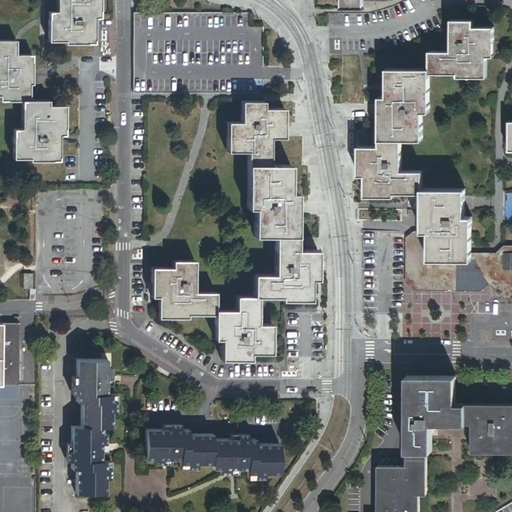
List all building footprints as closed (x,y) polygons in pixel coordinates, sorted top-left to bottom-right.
[(57,0),(58,13),(55,13),(50,13),(50,20),(50,41),(67,42),(67,44),(88,44),(95,44),(95,39),(95,18),(96,18),(100,18),(100,11),(100,0),(57,0)] [(362,9),(362,0),(341,0),(342,9),(362,9)] [(137,3),(137,13),(147,13),(147,3),(137,3)] [(134,13),(134,94),(263,94),(263,73),(262,27),(250,27),(250,13),(249,13),(147,13),(137,13),(134,13)] [(454,34),(452,34),(451,51),(431,51),(430,69),(430,73),(444,73),(444,70),(458,71),(458,74),(471,74),(471,77),(487,77),(487,56),(490,56),(491,42),(493,42),(493,27),(473,27),(473,20),(455,20),(454,34)] [(0,96),(1,96),(1,101),(23,101),(23,130),(19,130),(15,130),(15,137),(14,159),(31,159),(31,161),(53,161),(60,161),(60,157),(60,136),(61,136),(66,136),(66,129),(66,107),(49,107),(49,102),(43,102),(30,102),(31,85),(33,85),(33,56),(16,56),(16,42),(0,41),(0,96)] [(430,69),(391,69),(390,82),(390,96),(390,97),(387,97),(387,96),(381,96),(381,104),(384,104),(383,118),(383,132),(380,132),(380,139),(399,139),(402,139),(422,139),(423,126),(420,126),(420,112),(423,112),(430,112),(430,105),(427,105),(427,91),(427,77),(430,77),(430,73),(430,69)] [(244,115),(242,115),(242,122),(230,122),(231,137),(227,136),(227,151),(248,151),(248,173),(251,173),(251,187),(251,201),(248,201),(248,209),(255,209),(257,208),(257,222),(255,222),(255,236),(275,236),(275,251),(278,251),(278,265),(275,265),(275,275),(267,275),(267,278),(254,278),(253,297),(236,297),(236,311),(215,311),(215,293),(194,293),(194,261),(173,261),(172,268),(152,269),(152,283),(159,283),(159,290),(154,290),(154,297),(158,297),(159,318),(173,318),(173,315),(187,315),(187,312),(200,312),(200,315),(215,315),(215,326),(218,326),(218,339),(222,339),(222,360),(237,360),(237,358),(244,358),(244,354),(250,354),(271,353),(271,339),(268,339),(268,325),(258,325),(255,325),(255,311),(258,311),(258,297),(268,297),(268,294),(282,294),(282,297),(295,297),(295,300),(310,301),(310,280),(314,280),(314,266),(317,266),(317,251),(297,251),(297,236),(296,229),(294,229),(294,215),(294,208),(290,208),(290,202),(296,202),(296,194),(290,194),(287,194),(287,180),(290,180),(290,166),(269,166),(269,152),(267,152),(266,138),(269,138),(281,138),(281,131),(277,131),(277,124),(284,124),(284,109),(263,109),(263,102),(244,102),(244,115)] [(398,153),(399,139),(380,139),(380,147),(359,147),(359,161),(362,161),(362,175),(366,175),(366,195),(381,196),(381,193),(395,193),(394,189),(408,189),(408,193),(422,193),(422,189),(423,171),(402,171),(402,153),(398,153)] [(465,189),(422,189),(422,193),(422,210),(426,210),(441,210),(441,217),(465,217),(465,189)] [(471,260),(471,253),(468,253),(468,238),(468,224),(471,224),(471,217),(465,217),(441,217),(441,210),(426,210),(426,225),(422,224),(422,232),(429,232),(429,259),(471,260)] [(511,298),(511,290),(511,291),(484,265),(497,253),(471,253),(471,260),(483,274),(474,283),(414,282),(409,279),(410,242),(415,237),(416,232),(406,242),(406,283),(414,290),(483,291),(489,284),(504,298),(511,298)] [(483,274),(471,260),(429,259),(429,232),(422,232),(416,232),(415,237),(410,242),(409,279),(414,282),(474,283),(483,274)] [(511,245),(505,246),(497,253),(484,265),(511,291),(511,290),(511,245)] [(24,275),(24,289),(30,290),(32,290),(33,275),(24,275)] [(0,385),(2,386),(19,386),(19,324),(2,324),(0,323),(0,385)] [(111,401),(111,394),(106,394),(107,360),(76,360),(76,401),(81,401),(81,426),(71,427),(71,468),(76,469),(76,493),(106,494),(106,479),(111,479),(111,469),(106,469),(106,461),(102,461),(102,426),(111,426),(111,412),(116,412),(116,402),(111,401)] [(454,375),(411,374),(410,465),(382,465),(381,511),(417,511),(418,493),(425,494),(426,450),(433,451),(433,420),(474,420),(474,449),(511,449),(511,405),(454,405),(454,375)] [(187,465),(187,469),(197,469),(197,464),(212,465),(212,469),(246,470),(246,475),(254,475),(254,479),(264,479),(264,474),(279,475),(279,444),(255,444),(255,439),(213,439),(213,434),(188,434),(188,430),(146,429),(145,459),(180,460),(180,464),(187,465)] [(511,511),(511,502),(495,511),(511,511)]
